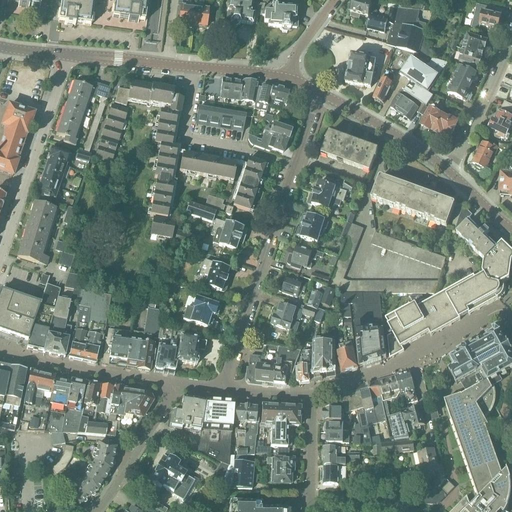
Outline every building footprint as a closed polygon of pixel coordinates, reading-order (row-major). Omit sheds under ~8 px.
[(159,0),(0,0),(0,13),(2,14),(64,22),(64,24),(75,26),(75,24),(155,34),(159,0)] [(263,0),(262,5),(280,8),(281,0),(263,0)] [(375,16),(376,12),(373,11),(374,9),(370,8),(371,5),(355,0),(354,0),(353,4),(350,5),(349,11),(350,13),(351,13),(350,17),(358,20),(360,16),(367,18),(369,14),(375,16)] [(261,13),(262,5),(246,2),(246,4),(229,1),(227,11),(232,12),(229,23),(232,27),(236,27),(240,25),(240,23),(252,25),(253,22),(257,23),(258,17),(261,17),(261,13)] [(409,1),(405,10),(421,11),(423,7),(409,1)] [(192,27),(194,8),(187,7),(188,4),(178,3),(177,16),(180,17),(179,24),(183,24),(183,26),(192,27)] [(280,8),(262,5),(261,13),(261,17),(264,17),(264,24),(268,24),(268,27),(280,28),(280,29),(282,33),(287,33),(290,30),(290,27),(297,28),(297,19),(295,19),(295,9),(280,8)] [(500,17),(501,11),(476,5),(474,16),(471,28),(478,30),(479,26),(488,28),(487,33),(495,35),(496,30),(497,30),(500,17)] [(194,8),(192,27),(202,28),(202,27),(206,27),(207,20),(210,21),(212,7),(203,6),(202,9),(194,8)] [(393,30),(397,10),(390,8),(389,15),(386,15),(385,20),(370,16),(367,30),(384,34),(386,29),(393,30)] [(397,10),(393,30),(388,46),(418,55),(425,32),(415,29),(419,11),(407,10),(398,9),(397,10)] [(463,49),(484,56),(486,51),(487,52),(488,51),(490,45),(489,44),(486,43),(467,36),(463,49)] [(420,55),(432,59),(433,53),(429,51),(431,45),(423,43),(420,55)] [(484,56),(463,49),(458,62),(478,69),(478,68),(481,69),(482,69),(484,63),(484,62),(483,61),(484,56)] [(371,89),(376,62),(369,60),(370,57),(364,55),(363,58),(352,55),(350,64),(348,64),(346,65),(344,72),(346,74),(347,75),(346,83),(371,89)] [(399,75),(410,82),(427,93),(431,88),(434,82),(438,76),(446,64),(432,60),(429,65),(428,65),(426,65),(425,67),(410,58),(399,75)] [(466,72),(458,69),(447,93),(465,102),(467,101),(470,95),(470,93),(467,91),(472,81),(474,81),(476,77),(475,75),(466,71),(466,72)] [(234,100),(237,81),(222,79),(219,98),(234,100)] [(383,104),(392,84),(382,80),(373,99),(374,100),(373,101),(381,105),(382,103),(383,104)] [(239,101),(254,103),(257,87),(258,84),(237,81),(234,100),(239,101)] [(432,97),(427,93),(410,82),(403,92),(426,107),(432,97)] [(70,95),(69,96),(87,102),(89,103),(90,103),(91,98),(95,99),(96,96),(102,98),(107,100),(111,89),(99,85),(97,92),(91,90),(92,89),(74,83),(70,95)] [(181,99),(183,92),(159,88),(159,85),(153,84),(153,87),(130,83),(129,91),(128,100),(169,107),(168,110),(179,112),(180,107),(182,107),(183,100),(181,99)] [(266,113),(268,106),(269,102),(269,100),(273,87),(262,84),(261,88),(257,87),(254,103),(253,105),(254,105),(254,110),(259,111),(260,112),(260,111),(266,113)] [(269,102),(268,106),(282,110),(284,110),(289,105),(285,104),(289,90),(273,86),(273,87),(269,100),(269,102)] [(431,88),(427,93),(432,97),(436,91),(431,88)] [(129,91),(118,89),(116,98),(115,103),(126,107),(128,100),(129,91)] [(391,109),(400,115),(409,102),(401,97),(404,92),(400,90),(397,95),(399,96),(391,109)] [(65,107),(65,109),(83,115),(87,102),(69,96),(65,107)] [(200,99),(195,124),(243,132),(245,117),(251,118),(253,109),(204,100),(205,97),(200,97),(200,99)] [(418,108),(409,102),(400,115),(410,121),(418,108)] [(506,110),(511,112),(511,105),(508,104),(504,102),(502,107),(506,110)] [(429,130),(433,132),(441,117),(440,116),(446,105),(443,103),(440,108),(436,107),(433,112),(430,111),(419,130),(427,134),(429,130)] [(108,116),(125,121),(128,111),(111,105),(108,116)] [(423,116),(427,108),(421,105),(417,113),(423,116)] [(27,135),(34,114),(9,106),(2,127),(7,128),(0,147),(0,171),(13,176),(18,162),(17,161),(26,135),(27,135)] [(61,119),(60,122),(78,128),(81,129),(85,116),(83,115),(65,109),(61,119)] [(171,147),(177,115),(160,112),(154,144),(160,145),(154,178),(156,178),(150,216),(167,219),(173,185),(170,184),(177,148),(171,147)] [(441,117),(433,132),(441,137),(446,139),(449,138),(450,136),(451,136),(454,129),(457,123),(461,117),(459,116),(459,114),(457,113),(455,114),(453,113),(449,121),(441,117)] [(511,130),(511,129),(511,118),(508,116),(500,113),(495,122),(493,121),(488,132),(495,135),(494,136),(495,138),(498,139),(500,139),(500,138),(504,140),(509,129),(511,130)] [(125,121),(108,116),(105,126),(121,132),(125,121)] [(60,122),(56,135),(65,138),(64,139),(63,143),(75,148),(77,142),(79,136),(76,135),(78,128),(60,122)] [(252,146),(269,152),(270,149),(282,153),(287,140),(288,140),(291,139),(292,135),(291,132),(292,129),(292,127),(286,125),(285,126),(284,129),(275,126),(273,131),(267,129),(265,130),(261,142),(257,141),(257,140),(248,137),(248,140),(248,141),(248,142),(249,143),(250,144),(251,146),(252,146)] [(121,132),(105,126),(102,137),(118,142),(121,132)] [(339,162),(348,140),(329,133),(321,156),(339,162)] [(118,142),(102,137),(98,148),(115,153),(118,142)] [(348,140),(339,162),(370,174),(378,151),(348,140)] [(497,148),(490,145),(489,147),(482,143),(472,164),(475,165),(476,167),(480,169),(483,169),(485,170),(492,155),(494,156),(497,149),(498,148),(497,148)] [(497,148),(498,148),(497,149),(507,154),(511,146),(500,145),(499,144),(497,148)] [(52,148),(47,161),(65,167),(68,160),(69,160),(71,154),(52,148)] [(115,153),(98,148),(95,158),(112,163),(115,153)] [(88,163),(91,155),(78,151),(76,159),(88,163)] [(236,165),(182,155),(179,173),(233,182),(235,172),(238,173),(239,166),(236,165)] [(248,160),(240,185),(233,207),(249,212),(251,208),(252,208),(256,195),(255,195),(259,182),(260,182),(265,170),(263,169),(266,161),(253,157),(252,161),(248,160)] [(65,167),(47,161),(44,172),(62,178),(65,167)] [(508,176),(501,175),(500,196),(511,197),(511,161),(509,162),(508,176)] [(62,178),(44,172),(40,183),(58,189),(62,178)] [(401,211),(409,189),(379,178),(371,200),(401,211)] [(351,193),(354,187),(345,181),(342,185),(344,186),(343,188),(351,193)] [(58,189),(40,183),(36,194),(54,200),(58,189)] [(335,199),(342,201),(344,202),(347,192),(319,183),(319,184),(317,183),(315,190),(317,191),(316,192),(315,191),(315,192),(335,199)] [(440,200),(409,189),(401,211),(432,222),(440,200)] [(340,207),(342,201),(335,199),(315,192),(314,196),(311,195),(308,204),(332,212),(335,205),(340,207)] [(223,201),(208,196),(204,208),(221,214),(224,206),(222,205),(223,201)] [(455,205),(440,200),(432,222),(447,228),(455,205)] [(35,203),(30,217),(51,223),(55,210),(56,210),(35,203)] [(214,225),(212,230),(220,232),(221,230),(223,231),(222,233),(227,235),(226,238),(237,242),(238,238),(244,240),(247,231),(215,221),(215,222),(212,221),(215,213),(189,204),(185,215),(214,225)] [(233,209),(226,207),(224,214),(230,216),(233,209)] [(454,232),(457,235),(470,222),(468,220),(472,216),(467,211),(461,209),(454,232)] [(344,223),(351,226),(352,225),(355,216),(348,214),(344,223)] [(308,217),(304,216),(303,217),(301,223),(301,224),(304,225),(303,230),(300,229),(299,230),(297,236),(297,237),(301,238),(301,239),(317,244),(320,237),(322,238),(324,230),(326,230),(328,223),(308,217)] [(323,217),(343,228),(343,226),(344,224),(323,216),(323,217)] [(30,217),(26,230),(47,237),(51,223),(30,217)] [(175,223),(167,221),(153,219),(150,236),(172,240),(175,223)] [(463,241),(469,235),(474,230),(476,228),(470,222),(457,235),(463,241)] [(347,236),(353,239),(358,227),(352,225),(351,226),(347,236)] [(358,227),(353,239),(359,241),(364,229),(358,227)] [(490,233),(485,229),(481,233),(485,237),(490,233)] [(26,230),(22,244),(43,250),(47,237),(26,230)] [(234,251),(237,242),(226,238),(227,235),(222,233),(223,231),(221,230),(220,232),(212,230),(210,236),(214,237),(212,244),(225,248),(223,254),(232,257),(234,251)] [(463,241),(484,261),(497,248),(490,241),(488,243),(479,235),(474,230),(469,235),(463,241)] [(199,239),(177,232),(174,245),(195,251),(199,239)] [(372,245),(377,247),(381,236),(376,234),(372,245)] [(359,241),(353,239),(347,236),(345,241),(357,246),(359,241)] [(383,249),(387,238),(381,236),(377,247),(383,249)] [(388,251),(392,240),(387,238),(383,249),(388,251)] [(394,253),(398,242),(392,240),(388,251),(394,253)] [(345,242),(343,247),(355,252),(357,246),(345,241),(345,242)] [(399,255),(403,244),(398,242),(394,253),(399,255)] [(482,272),(484,275),(487,282),(498,286),(504,283),(510,279),(509,279),(507,276),(508,270),(510,271),(510,270),(508,270),(509,264),(511,262),(511,261),(511,260),(511,255),(511,254),(511,251),(502,243),(497,248),(484,261),(484,262),(482,272)] [(22,244),(18,258),(46,266),(49,259),(41,257),(43,250),(22,244)] [(404,257),(408,246),(403,244),(399,255),(404,257)] [(410,259),(414,248),(408,246),(404,257),(410,259)] [(324,254),(321,253),(312,250),(312,252),(297,247),(294,256),(290,255),(287,263),(288,265),(291,266),(291,267),(300,270),(302,267),(309,269),(311,269),(312,265),(311,264),(312,260),(314,261),(315,260),(317,257),(322,259),(324,254)] [(343,247),(341,253),(352,257),(355,252),(343,247)] [(415,261),(419,250),(414,248),(410,259),(415,261)] [(421,263),(425,252),(419,250),(415,261),(421,263)] [(426,265),(430,254),(425,252),(421,263),(426,265)] [(68,255),(65,254),(61,253),(58,265),(64,267),(68,255)] [(341,253),(338,258),(350,263),(352,257),(341,253)] [(214,263),(215,258),(203,254),(202,259),(214,263)] [(432,267),(436,256),(430,254),(426,265),(432,267)] [(71,268),(75,257),(74,257),(68,255),(64,267),(71,268)] [(437,269),(441,258),(436,256),(432,267),(437,269)] [(329,266),(334,268),(336,264),(338,259),(333,257),(329,266)] [(338,259),(336,264),(348,268),(350,263),(338,258),(338,259)] [(447,260),(441,258),(437,269),(443,271),(447,260)] [(230,279),(232,274),(231,273),(231,271),(204,262),(200,276),(202,276),(199,285),(224,293),(224,292),(226,292),(227,287),(227,285),(227,284),(225,284),(226,280),(228,280),(228,279),(230,279)] [(334,268),(334,269),(346,274),(348,268),(336,264),(334,268)] [(346,274),(334,269),(332,275),(343,280),(346,274)] [(66,281),(80,283),(81,276),(71,274),(68,275),(66,281)] [(325,277),(313,274),(311,280),(313,281),(322,284),(325,277)] [(326,286),(338,292),(343,280),(332,275),(330,279),(329,279),(327,286),(326,286)] [(505,285),(504,283),(498,286),(487,282),(484,275),(476,280),(486,301),(485,301),(488,305),(498,299),(499,300),(501,299),(503,297),(504,295),(505,293),(505,291),(506,289),(505,287),(505,285)] [(476,280),(474,277),(426,303),(422,297),(409,297),(416,309),(413,310),(410,304),(385,318),(389,324),(387,325),(393,334),(387,337),(389,352),(390,359),(399,354),(404,351),(402,347),(429,332),(431,336),(460,320),(460,319),(469,315),(488,305),(485,301),(486,301),(476,280)] [(304,293),(307,284),(287,278),(284,285),(281,284),(280,285),(278,290),(279,292),(282,293),(297,298),(299,292),(304,293)] [(343,294),(349,294),(349,282),(343,280),(338,292),(343,294)] [(80,283),(66,281),(64,288),(78,291),(80,283)] [(326,286),(322,284),(313,281),(310,287),(317,290),(316,293),(313,292),(308,307),(317,310),(326,286)] [(27,350),(44,353),(56,305),(56,304),(58,298),(60,290),(47,286),(40,305),(28,341),(29,341),(27,350)] [(0,293),(0,331),(28,341),(40,305),(21,298),(23,292),(14,289),(12,295),(1,291),(0,293)] [(327,290),(321,305),(329,308),(334,293),(327,290)] [(85,348),(82,361),(96,364),(99,351),(101,351),(105,327),(107,315),(108,314),(111,295),(80,291),(78,306),(90,309),(88,329),(87,330),(88,330),(87,334),(88,335),(85,348)] [(339,294),(339,304),(349,305),(352,305),(359,364),(364,363),(364,368),(381,361),(381,360),(386,359),(380,294),(343,294),(339,294)] [(56,305),(44,353),(65,357),(71,327),(65,326),(66,322),(70,323),(73,307),(70,306),(71,300),(58,298),(56,304),(56,305)] [(217,316),(220,309),(217,306),(196,299),(192,311),(187,309),(183,320),(209,329),(209,328),(213,329),(215,322),(211,321),(213,316),(214,316),(217,316)] [(137,300),(136,308),(148,310),(149,301),(137,300)] [(291,303),(289,308),(301,312),(303,307),(302,307),(291,303)] [(339,349),(337,352),(342,375),(351,372),(344,345),(347,345),(346,338),(345,337),(345,328),(342,328),(342,319),(351,319),(349,305),(339,304),(338,329),(340,329),(341,340),(342,347),(340,347),(341,349),(339,349)] [(275,316),(272,326),(291,332),(291,331),(296,333),(299,324),(296,323),(297,320),(300,321),(302,315),(303,312),(301,312),(289,308),(280,305),(276,317),(275,316)] [(69,358),(82,361),(85,348),(88,335),(87,334),(88,330),(87,330),(88,329),(90,309),(78,306),(76,312),(79,313),(69,358)] [(303,307),(301,312),(303,312),(302,315),(313,319),(316,312),(303,307)] [(137,371),(149,373),(151,363),(150,363),(154,340),(158,341),(160,330),(162,312),(154,311),(148,310),(144,334),(141,351),(140,351),(138,369),(137,371)] [(318,310),(313,321),(320,324),(325,312),(318,310)] [(116,316),(108,314),(107,315),(105,327),(110,328),(112,328),(114,329),(116,316)] [(344,345),(351,372),(358,370),(353,347),(354,347),(353,328),(352,320),(345,321),(345,328),(345,337),(346,338),(347,345),(344,345)] [(170,331),(183,333),(185,326),(172,322),(170,331)] [(112,328),(110,328),(109,330),(107,342),(106,342),(103,364),(108,365),(108,366),(115,367),(116,366),(117,365),(118,365),(118,364),(126,366),(129,342),(131,333),(112,330),(112,328)] [(174,338),(175,332),(160,330),(158,341),(162,341),(161,347),(158,347),(154,372),(174,376),(176,363),(180,339),(174,338)] [(461,382),(467,393),(498,376),(511,368),(511,356),(510,353),(511,352),(511,351),(507,342),(505,343),(499,332),(496,331),(489,335),(488,338),(470,348),(470,347),(467,347),(460,351),(459,353),(459,354),(450,359),(455,368),(449,371),(456,385),(461,382)] [(126,368),(138,369),(140,351),(141,351),(144,334),(131,332),(131,333),(129,342),(126,366),(126,368)] [(186,334),(175,332),(174,338),(180,339),(176,363),(195,366),(197,365),(198,358),(196,356),(196,355),(196,351),(204,352),(206,342),(192,340),(193,335),(186,334)] [(311,368),(311,366),(309,366),(309,383),(309,382),(322,380),(321,375),(324,374),(324,344),(321,344),(321,338),(316,338),(315,341),(315,346),(313,346),(313,368),(311,368)] [(329,344),(324,344),(324,374),(326,374),(327,379),(336,377),(335,373),(336,346),(334,346),(334,339),(330,339),(329,344)] [(309,366),(311,366),(311,358),(313,346),(306,344),(304,349),(303,349),(298,368),(298,370),(296,370),(297,382),(299,382),(299,383),(309,383),(309,366)] [(250,384),(275,386),(279,348),(272,347),(266,346),(265,358),(251,356),(248,381),(250,384)] [(295,350),(279,348),(275,386),(285,387),(286,375),(292,376),(301,351),(295,349),(295,350)] [(0,420),(9,370),(0,368),(0,420)] [(9,370),(0,420),(0,430),(15,432),(25,378),(27,371),(10,368),(9,370)] [(30,372),(23,406),(32,408),(38,374),(30,372)] [(396,376),(404,406),(418,402),(409,373),(396,376)] [(28,431),(44,432),(47,419),(48,413),(55,378),(38,374),(32,408),(23,406),(18,431),(28,431)] [(399,407),(404,406),(396,376),(386,379),(392,400),(397,399),(399,407)] [(498,376),(467,393),(465,394),(462,395),(445,401),(479,500),(472,507),(469,506),(470,505),(467,497),(452,511),(505,511),(506,511),(507,509),(508,508),(507,507),(508,503),(509,500),(510,498),(510,494),(510,491),(510,489),(510,485),(509,481),(510,480),(510,478),(509,475),(508,472),(507,469),(506,470),(507,471),(502,476),(485,428),(488,426),(484,419),(484,418),(487,416),(490,412),(492,409),(493,405),(494,401),(495,397),(494,393),(494,389),(492,389),(491,387),(501,382),(498,376)] [(48,413),(47,419),(54,420),(52,431),(51,430),(51,435),(53,434),(61,435),(61,434),(64,416),(65,416),(71,383),(67,382),(68,381),(55,378),(48,413)] [(387,402),(392,400),(386,379),(377,382),(379,392),(380,392),(385,417),(389,416),(387,402)] [(77,435),(81,418),(82,413),(81,412),(85,384),(71,381),(71,383),(65,416),(64,416),(61,434),(77,435)] [(387,423),(385,417),(380,392),(379,392),(377,382),(369,384),(374,409),(377,425),(387,423)] [(365,410),(368,427),(372,426),(377,425),(374,409),(369,384),(360,386),(361,395),(365,410)] [(95,411),(100,387),(88,385),(83,413),(82,413),(81,418),(88,420),(87,424),(94,425),(95,419),(96,414),(95,414),(95,411)] [(368,428),(368,427),(365,410),(361,395),(360,386),(331,396),(334,407),(344,404),(347,415),(357,412),(359,426),(356,426),(356,429),(355,438),(361,438),(361,430),(368,428)] [(95,419),(94,425),(103,426),(107,426),(114,389),(100,387),(95,411),(95,414),(96,414),(95,419)] [(114,389),(107,426),(107,428),(105,436),(114,437),(115,432),(116,429),(117,426),(115,425),(119,400),(120,401),(122,391),(115,390),(114,389)] [(139,393),(122,391),(120,401),(119,400),(115,425),(117,426),(116,429),(115,432),(130,435),(136,404),(138,405),(139,393)] [(147,394),(139,393),(138,405),(136,404),(130,435),(132,435),(153,403),(151,398),(147,394)] [(189,433),(200,435),(205,402),(182,398),(179,414),(171,413),(169,427),(190,430),(189,433)] [(198,445),(197,452),(197,453),(228,467),(229,456),(230,447),(233,403),(205,402),(200,435),(199,440),(198,445)] [(230,447),(229,456),(234,457),(238,457),(246,457),(246,456),(246,449),(243,449),(244,435),(246,404),(235,404),(234,430),(237,430),(237,434),(238,434),(237,447),(230,447)] [(256,405),(246,404),(244,435),(243,449),(246,449),(246,456),(254,455),(255,436),(256,436),(258,411),(255,411),(256,405)] [(273,426),(280,426),(281,408),(262,407),(261,425),(264,425),(273,426)] [(280,426),(289,426),(300,427),(300,408),(281,408),(280,426)] [(402,414),(409,442),(413,442),(418,440),(416,433),(420,432),(419,430),(421,430),(420,427),(425,426),(420,408),(410,411),(410,412),(402,414)] [(343,411),(325,411),(325,423),(351,424),(352,417),(342,416),(343,411)] [(395,444),(409,442),(402,414),(388,418),(395,444)] [(85,435),(87,424),(88,420),(81,418),(77,435),(85,435)] [(44,433),(51,435),(51,430),(52,431),(54,420),(47,419),(44,432),(44,433)] [(103,426),(94,425),(87,424),(85,435),(105,437),(105,436),(107,428),(107,426),(103,426)] [(356,429),(356,426),(356,424),(352,424),(352,426),(325,425),(325,434),(327,434),(343,434),(344,432),(350,432),(350,428),(356,429)] [(288,437),(289,426),(280,426),(273,426),(272,447),(288,448),(288,447),(292,447),(292,438),(288,437)] [(361,438),(355,438),(355,446),(373,447),(373,446),(371,438),(368,428),(361,430),(361,438)] [(53,434),(51,435),(52,446),(61,445),(65,444),(63,435),(61,435),(53,434)] [(343,434),(327,434),(327,444),(349,444),(349,437),(343,437),(343,434)] [(371,438),(373,446),(382,444),(380,436),(371,438)] [(413,442),(409,442),(395,444),(382,445),(382,446),(383,456),(383,457),(390,456),(389,454),(414,452),(413,442)] [(94,463),(111,470),(116,448),(98,444),(94,463)] [(197,452),(198,445),(188,444),(187,449),(197,452)] [(382,446),(374,447),(374,456),(383,456),(382,446)] [(322,457),(338,457),(338,454),(346,454),(346,451),(348,451),(348,449),(324,448),(324,452),(322,452),(322,457)] [(437,480),(445,478),(442,465),(437,466),(433,450),(418,453),(423,475),(435,472),(437,480)] [(183,502),(195,481),(185,476),(186,475),(177,469),(180,465),(168,458),(168,459),(163,456),(158,465),(159,465),(153,475),(155,476),(150,484),(161,490),(162,488),(172,494),(172,496),(183,502)] [(222,481),(219,489),(231,490),(233,463),(234,457),(229,456),(228,467),(225,474),(222,481)] [(338,460),(338,457),(322,457),(322,463),(324,463),(324,465),(345,466),(345,460),(338,460)] [(266,465),(273,465),(272,472),(292,472),(294,472),(295,459),(266,458),(266,465)] [(65,469),(67,466),(60,461),(59,463),(65,469)] [(98,491),(111,470),(94,463),(84,478),(98,491)] [(252,483),(253,475),(254,465),(245,464),(237,463),(233,463),(231,490),(251,490),(252,483)] [(225,474),(228,467),(222,464),(218,471),(225,474)] [(59,474),(62,471),(56,465),(54,467),(59,474)] [(345,485),(345,468),(323,468),(323,485),(345,485)] [(292,472),(272,472),(272,484),(292,485),(292,472)] [(80,505),(98,491),(84,478),(69,490),(80,505)] [(449,482),(442,490),(448,495),(455,488),(449,482)] [(448,495),(442,490),(439,487),(409,487),(409,504),(437,505),(448,495)] [(291,511),(291,510),(261,510),(262,504),(230,503),(229,511),(291,511)]
